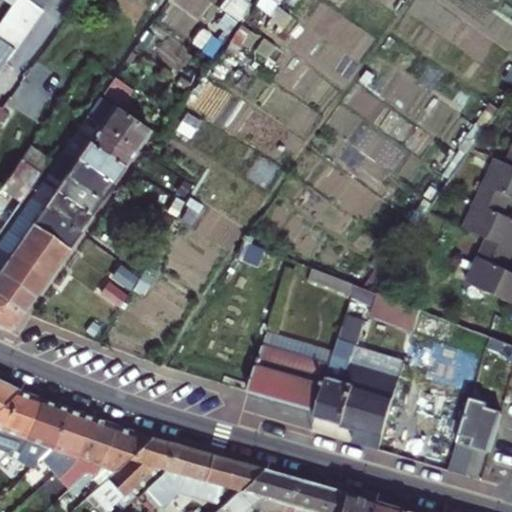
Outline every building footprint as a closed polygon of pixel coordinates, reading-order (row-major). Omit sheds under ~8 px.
[(36,22),(43,12),(26,0),(18,0),(14,7),(36,22)] [(26,0),(43,12),(50,2),(48,0),(26,0)] [(197,24),(214,37),(231,15),(238,20),(250,5),(243,0),(223,0),(216,11),(201,0),(176,0),(161,21),(185,39),(197,24)] [(29,32),(36,22),(14,7),(13,8),(7,17),(29,32)] [(0,27),(22,43),(29,32),(7,17),(2,24),(0,26),(0,27)] [(15,53),(22,43),(0,27),(0,42),(4,46),(15,53)] [(15,53),(4,46),(0,51),(0,71),(5,75),(18,55),(15,53)] [(100,126),(137,152),(151,133),(102,99),(89,118),(100,126)] [(5,106),(4,108),(0,114),(0,129),(5,133),(17,115),(5,106)] [(89,118),(76,136),(88,144),(97,131),(100,126),(89,118)] [(88,144),(125,170),(137,152),(100,126),(97,131),(88,144)] [(64,152),(76,160),(113,186),(125,170),(88,144),(76,136),(64,152)] [(511,286),(502,282),(511,258),(511,224),(499,219),(506,203),(511,205),(511,151),(506,165),(494,160),(473,207),(460,237),(486,248),(467,290),(511,310),(511,286)] [(64,152),(53,168),(102,202),(113,186),(76,160),(64,152)] [(0,234),(3,230),(14,214),(26,198),(37,182),(42,176),(21,162),(0,191),(0,234)] [(41,185),(90,220),(102,202),(53,168),(41,185)] [(30,200),(42,209),(79,235),(90,220),(41,185),(30,200)] [(30,200),(18,217),(67,252),(79,235),(42,209),(30,200)] [(7,232),(56,267),(67,252),(18,217),(7,232)] [(7,232),(0,242),(0,252),(45,284),(56,267),(7,232)] [(0,252),(0,276),(33,300),(45,284),(0,252)] [(313,269),(310,279),(352,290),(355,281),(313,269)] [(0,300),(22,316),(33,300),(0,276),(0,300)] [(358,287),(355,298),(370,303),(377,306),(380,296),(373,293),(358,287)] [(422,313),(380,296),(377,306),(374,314),(417,330),(422,313)] [(0,328),(7,332),(14,327),(22,316),(0,300),(0,328)] [(349,318),(334,368),(319,416),(318,420),(347,429),(358,433),(354,444),(381,452),(401,384),(349,369),(356,346),(349,344),(356,320),(349,318)] [(334,368),(267,346),(252,394),(319,416),(334,368)] [(0,403),(17,388),(0,379),(0,403)] [(0,403),(0,429),(26,439),(41,397),(17,388),(0,403)] [(41,397),(26,439),(18,450),(39,458),(50,447),(65,406),(41,397)] [(50,447),(74,456),(89,415),(65,406),(50,447)] [(488,412),(471,408),(460,446),(494,456),(504,422),(486,417),(488,412)] [(74,456),(98,465),(115,424),(89,415),(74,456)] [(94,474),(100,480),(149,437),(115,424),(98,465),(94,474)] [(100,480),(90,490),(106,508),(135,481),(142,488),(150,481),(155,476),(160,473),(168,442),(149,437),(100,480)] [(160,473),(155,476),(181,483),(186,472),(239,489),(261,468),(260,468),(168,442),(160,473)] [(0,457),(0,467),(18,450),(12,447),(0,457)] [(343,492),(261,468),(239,489),(213,511),(239,511),(247,505),(270,511),(287,511),(289,505),(311,511),(310,511),(336,511),(343,492)] [(142,488),(138,491),(157,511),(161,511),(170,504),(150,481),(142,488)] [(367,511),(371,500),(343,492),(336,511),(367,511)] [(367,511),(395,511),(397,508),(371,500),(367,511)]
